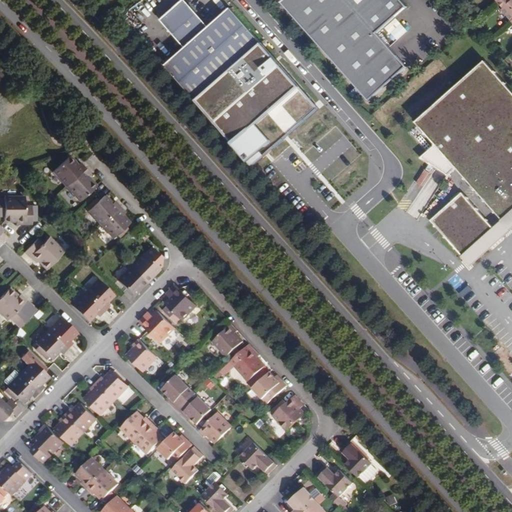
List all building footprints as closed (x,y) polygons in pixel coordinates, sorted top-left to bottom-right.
[(281,0),(283,2),(282,3),(369,101),(408,68),(378,34),(408,8),(401,0),(281,0)] [(511,0),(495,0),(496,1),(497,0),(498,0),(508,11),(506,12),(511,19),(511,0)] [(198,101),(263,43),(230,7),(209,26),(191,6),(176,5),(166,14),(166,26),(185,47),(166,65),(198,101)] [(320,107),(263,43),(198,101),(255,165),(320,107)] [(511,223),(511,86),(492,64),(422,125),(510,225),(511,223)] [(68,186),(86,169),(81,163),(78,165),(70,156),(54,171),(68,186)] [(92,174),(86,169),(68,186),(81,201),(97,186),(89,177),(92,174)] [(502,231),(465,190),(430,221),(467,263),(502,231)] [(88,211),(100,225),(120,207),(115,201),(112,204),(105,196),(99,202),(96,199),(88,207),(90,209),(88,211)] [(25,206),(25,198),(3,198),(4,221),(16,221),(16,225),(32,225),(32,206),(25,206)] [(120,207),(100,225),(113,239),(117,235),(120,238),(129,230),(127,227),(129,224),(122,215),(125,212),(120,207)] [(63,254),(48,239),(42,245),(37,240),(24,253),(35,265),(38,262),(47,270),(63,254)] [(146,256),(148,258),(153,254),(161,264),(161,257),(153,249),(146,256)] [(144,254),(131,268),(146,283),(159,270),(158,269),(161,266),(161,264),(153,254),(148,258),(144,254)] [(146,283),(131,268),(117,281),(133,297),(146,283)] [(98,281),(85,294),(104,312),(109,307),(106,304),(114,296),(98,281)] [(179,289),(176,285),(169,292),(173,295),(170,298),(165,303),(168,306),(163,311),(171,319),(176,315),(181,320),(183,322),(198,307),(179,289)] [(19,299),(9,288),(0,296),(0,312),(7,319),(14,313),(18,318),(31,305),(22,296),(19,299)] [(104,312),(85,294),(72,307),(88,323),(96,315),(99,318),(104,312)] [(176,329),(158,311),(153,316),(150,319),(146,315),(139,322),(161,344),(176,329)] [(181,320),(176,315),(171,319),(177,325),(181,320)] [(48,331),(67,350),(73,344),(70,341),(77,333),(61,317),(48,331)] [(238,331),(232,325),(230,327),(214,341),(228,357),(244,342),(236,333),(238,331)] [(62,355),(67,350),(48,331),(35,344),(41,350),(44,352),(49,358),(51,359),(59,352),(62,355)] [(157,357),(139,340),(134,345),(136,347),(127,356),(143,372),(157,357)] [(260,356),(250,345),(232,361),(250,381),(266,367),(258,358),(260,356)] [(19,374),(20,375),(38,393),(43,388),(40,385),(48,377),(44,373),(47,370),(28,351),(20,358),(28,366),(19,374)] [(49,358),(44,352),(41,355),(46,361),(49,358)] [(258,377),(261,381),(271,373),(267,368),(258,377)] [(4,381),(9,385),(20,375),(19,374),(15,370),(4,381)] [(115,401),(129,386),(114,371),(105,379),(103,377),(97,383),(115,401)] [(271,373),(261,381),(253,389),(267,404),(288,386),(282,380),(279,382),(275,377),(271,373)] [(9,385),(6,389),(22,404),(30,396),(33,398),(38,393),(20,375),(9,385)] [(171,403),(178,410),(194,393),(177,376),(162,390),(169,397),(173,401),(171,403)] [(261,381),(258,377),(249,384),(253,389),(261,381)] [(101,414),(115,401),(97,383),(92,389),(94,391),(85,399),(101,414)] [(194,393),(178,410),(185,416),(187,414),(191,418),(197,424),(211,410),(194,393)] [(302,403),(296,395),(273,416),(287,431),(305,415),(300,410),(297,407),(302,403)] [(4,406),(0,401),(0,421),(1,422),(11,412),(15,417),(21,411),(10,400),(4,406)] [(66,415),(84,432),(97,419),(82,403),(74,411),(72,409),(66,415)] [(122,428),(135,441),(153,423),(147,418),(145,420),(138,413),(122,428)] [(232,428),(217,414),(209,422),(200,431),(206,437),(208,435),(216,444),(232,428)] [(71,445),(84,432),(66,415),(61,420),(63,422),(56,430),(71,445)] [(153,423),(135,441),(148,454),(164,439),(156,431),(158,428),(153,423)] [(64,443),(46,425),(40,431),(42,433),(39,436),(34,441),(38,446),(33,450),(33,454),(43,463),(64,443)] [(180,437),(175,432),(159,449),(170,460),(172,457),(177,462),(193,446),(186,439),(184,441),(180,437)] [(275,464),(254,443),(241,457),(253,470),(258,465),(266,473),(275,464)] [(372,466),(349,443),(341,452),(350,462),(345,467),(359,479),(372,466)] [(204,456),(196,448),(173,471),(186,484),(200,470),(195,466),(204,456)] [(82,484),(88,490),(105,472),(93,459),(77,475),(84,482),(82,484)] [(33,474),(23,464),(20,464),(15,469),(12,465),(3,473),(1,471),(0,471),(0,482),(12,495),(33,474)] [(334,477),(325,468),(317,477),(339,499),(352,486),(339,473),(334,477)] [(105,472),(88,490),(93,495),(95,493),(103,501),(119,485),(105,472)] [(207,484),(211,487),(216,482),(222,476),(218,472),(215,472),(207,481),(207,484)] [(229,495),(216,482),(211,487),(202,496),(217,511),(228,511),(232,508),(224,500),(229,495)] [(0,503),(9,495),(2,487),(0,488),(0,503)] [(308,511),(316,505),(314,503),(304,492),(289,505),(295,511),(296,510),(297,511),(296,511),(308,511)] [(128,511),(130,511),(117,498),(102,511),(128,511)]
